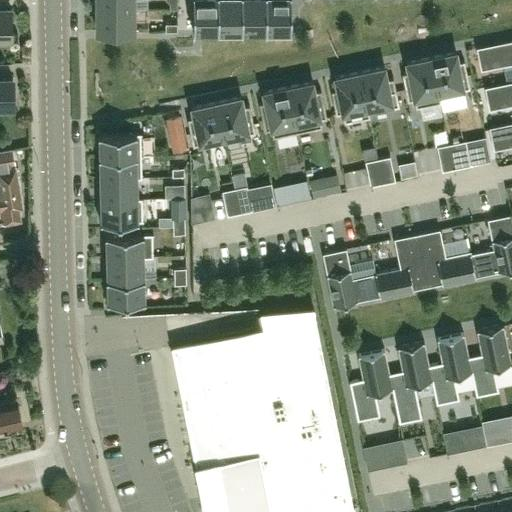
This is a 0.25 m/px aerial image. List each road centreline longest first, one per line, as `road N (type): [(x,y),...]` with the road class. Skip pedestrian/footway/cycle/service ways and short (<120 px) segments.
road 1 (tertiary): [(82,462),(58,319),(53,0)]
road 2 (residential): [(194,233),(511,171)]
road 3 (residential): [(384,482),(511,456)]
